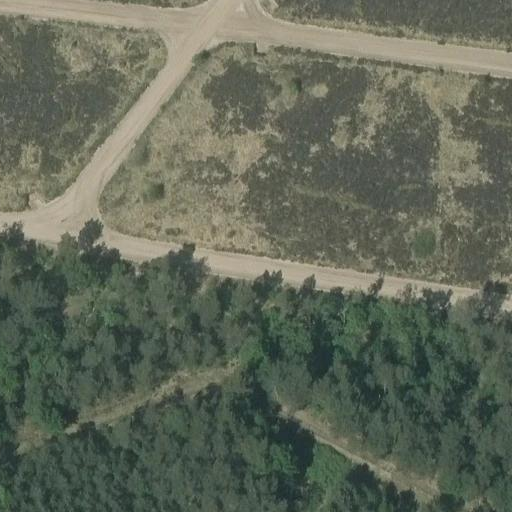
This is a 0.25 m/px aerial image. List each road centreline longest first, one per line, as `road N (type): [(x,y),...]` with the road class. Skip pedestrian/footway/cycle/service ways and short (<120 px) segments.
road 1 (track): [(511,312),(0,232)]
road 2 (track): [(511,67),(0,3)]
road 3 (track): [(225,0),(38,242)]
